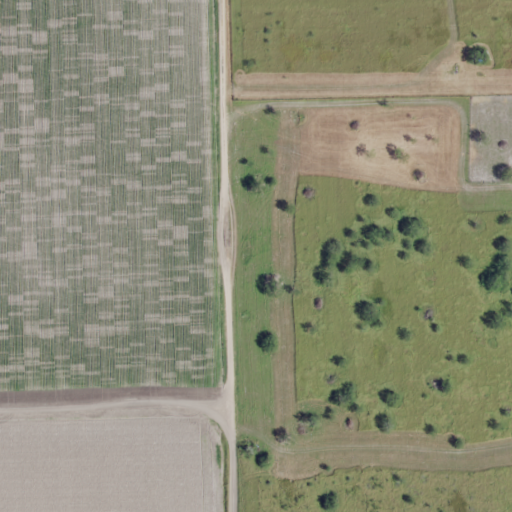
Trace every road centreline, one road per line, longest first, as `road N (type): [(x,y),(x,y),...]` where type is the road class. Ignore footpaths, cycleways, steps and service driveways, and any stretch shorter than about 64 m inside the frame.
road 1 (residential): [(221,0),(232,407)]
road 2 (residential): [(0,404),(232,407)]
